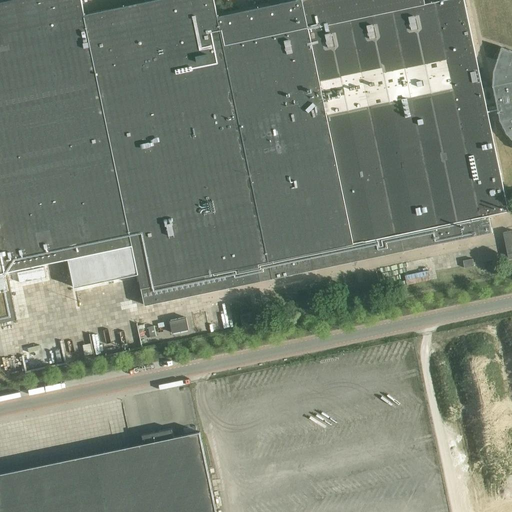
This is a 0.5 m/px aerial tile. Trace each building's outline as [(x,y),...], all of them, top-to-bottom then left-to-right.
[(0,273),(6,272),(6,273),(7,273),(7,272),(69,259),(75,288),(139,275),(145,305),(492,233),(489,215),(509,211),(508,209),(486,106),(496,104),(499,119),(506,134),(511,139),(511,51),(501,48),(497,60),(493,72),(493,86),(493,87),(495,95),(485,97),(483,89),(479,69),(478,64),(464,0),(444,0),(426,4),(424,0),(298,0),(218,17),(214,0),(157,0),(85,15),(81,0),(14,0),(0,3),(0,273)] [(473,259),(463,261),(465,268),(474,266),(473,259)] [(18,273),(20,283),(47,277),(45,267),(18,273)] [(428,270),(403,275),(406,285),(430,280),(428,270)] [(259,312),(241,316),(243,326),(261,322),(259,312)] [(187,318),(170,321),(173,333),(189,330),(187,318)] [(154,326),(148,327),(151,337),(156,336),(154,326)] [(82,356),(90,354),(88,343),(80,345),(82,356)] [(216,511),(200,432),(174,437),(172,429),(142,435),(144,444),(0,473),(0,511),(216,511)]
